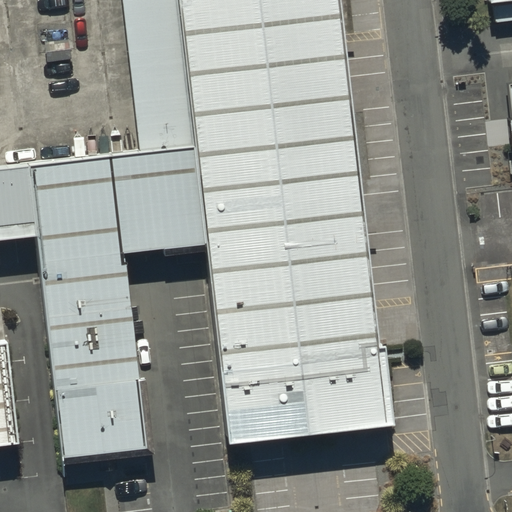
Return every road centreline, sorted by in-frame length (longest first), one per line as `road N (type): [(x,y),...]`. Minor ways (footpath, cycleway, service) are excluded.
road 1 (residential): [(412,0),(472,511)]
road 2 (unknown): [(16,141),(81,132),(92,112),(95,81),(80,0)]
